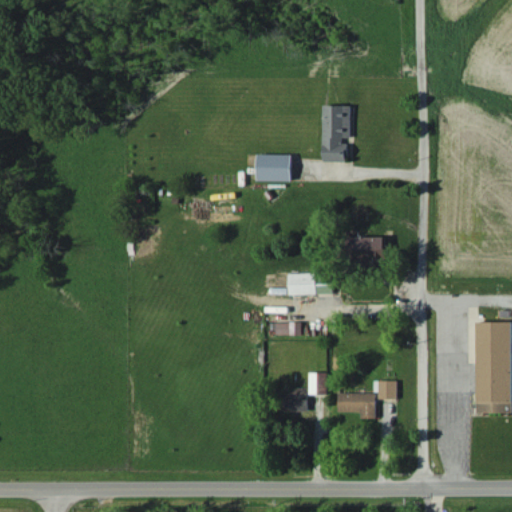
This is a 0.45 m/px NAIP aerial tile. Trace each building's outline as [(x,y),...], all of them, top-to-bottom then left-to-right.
[(353,105),(325,104),(324,160),(348,161),(348,139),(352,139),(353,105)] [(293,179),(293,153),(259,153),(259,180),(293,179)] [(387,236),(353,237),(354,262),(388,261),(387,236)] [(334,293),(334,272),(290,273),(290,294),(334,293)] [(303,333),(303,321),(274,322),(274,334),(303,333)] [(479,412),(511,411),(511,321),(478,321),(479,412)] [(310,393),(328,394),(328,372),(311,372),(310,393)] [(398,398),(398,380),(380,380),(380,398),(398,398)] [(309,387),(286,387),(287,410),(309,410),(309,387)] [(340,411),(362,410),(363,418),(378,417),(377,392),(340,392),(340,411)]
